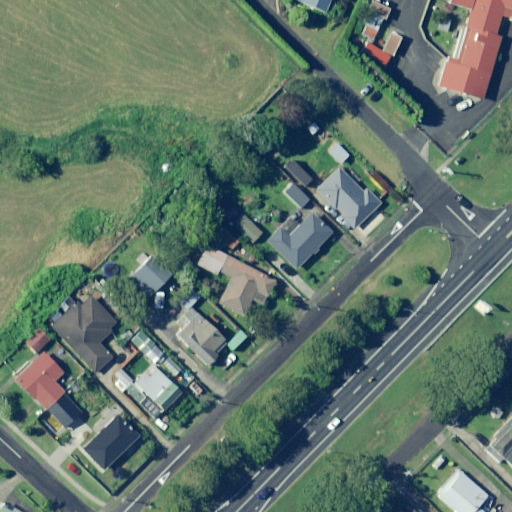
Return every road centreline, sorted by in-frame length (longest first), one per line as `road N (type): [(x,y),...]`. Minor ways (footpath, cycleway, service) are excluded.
road 1 (residential): [(437,194),(124,511)]
road 2 (trunk): [(493,249),(236,511)]
road 3 (residential): [(437,194),(258,23)]
road 4 (residential): [(345,511),(511,344)]
